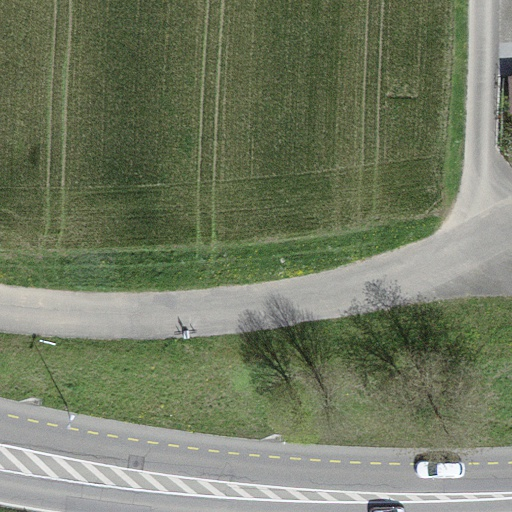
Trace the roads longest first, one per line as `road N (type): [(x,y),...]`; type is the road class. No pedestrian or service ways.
road 1 (unclassified): [(0,309),(158,319),(308,300),(372,286),(511,223)]
road 2 (secondary): [(0,454),(200,488),(316,497),(511,493)]
road 3 (track): [(511,288),(498,288),(482,239),(483,0)]
